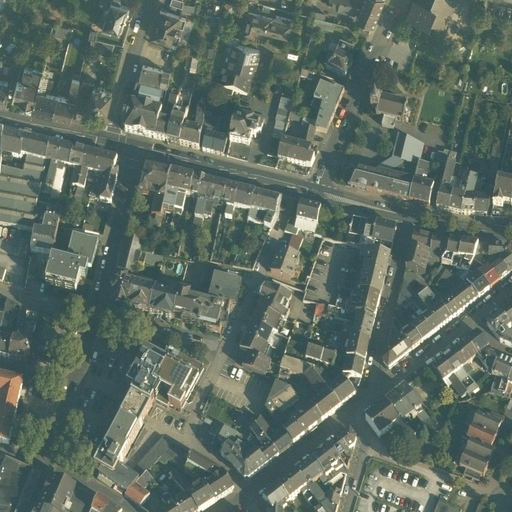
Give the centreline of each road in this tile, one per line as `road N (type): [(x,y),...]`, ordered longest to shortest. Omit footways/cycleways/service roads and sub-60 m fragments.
road 1 (residential): [(315,194),(397,0)]
road 2 (residential): [(410,217),(366,401)]
road 3 (residential): [(223,352),(182,441),(250,493)]
road 4 (secondary): [(137,151),(315,194)]
road 5 (residential): [(137,151),(94,315)]
road 6 (residential): [(365,441),(387,457),(510,498)]
road 7 (residential): [(113,145),(150,0)]
road 8 (residential): [(250,493),(366,401)]
road 9 (residential): [(283,223),(223,352)]
road 10 (residential): [(223,352),(94,315)]
road 11 (residential): [(366,401),(472,322)]
